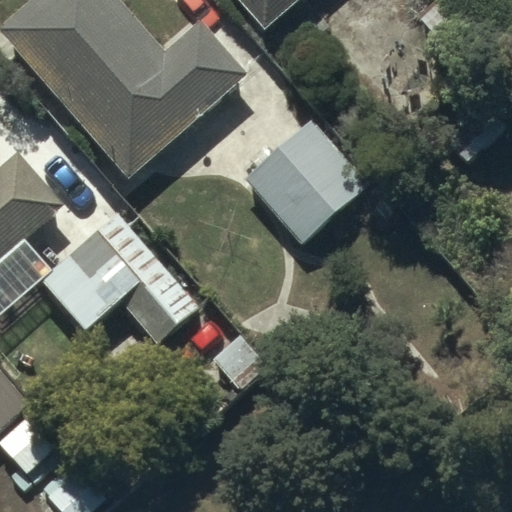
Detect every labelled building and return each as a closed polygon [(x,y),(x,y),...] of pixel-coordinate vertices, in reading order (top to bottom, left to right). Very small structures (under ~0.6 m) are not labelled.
[(113,0),(39,0),(0,34),(130,185),(251,81),(204,26),(165,60),(113,0)] [(235,0),(264,34),(304,0),(235,0)] [(469,0),(444,0),(419,24),(467,75),(506,39),(469,0)] [(311,127),(247,184),(303,248),(324,229),(335,241),(353,225),(344,215),(370,193),(311,127)] [(0,323),(43,287),(84,335),(121,304),(158,347),(199,312),(120,218),(51,276),(25,245),(64,211),(17,158),(0,172),(0,323)] [(0,436),(30,411),(0,377),(0,436)] [(26,422),(0,445),(0,451),(18,471),(10,478),(25,496),(62,463),(26,422)] [(44,490),(61,511),(97,511),(107,504),(75,465),(44,490)]
